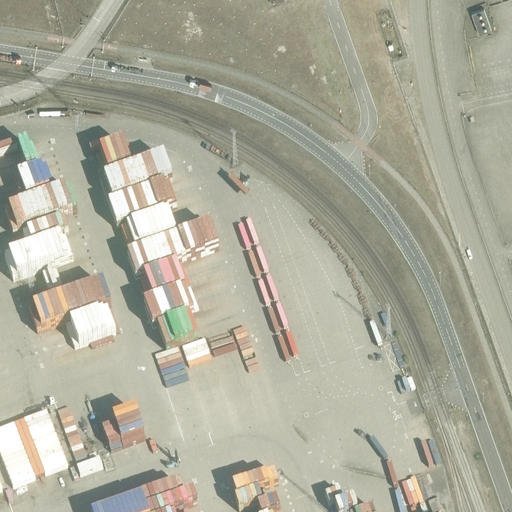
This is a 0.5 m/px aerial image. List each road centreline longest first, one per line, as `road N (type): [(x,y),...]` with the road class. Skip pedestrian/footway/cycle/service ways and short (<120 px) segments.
road 1 (unclassified): [(510,511),(425,277),(342,166)]
road 2 (unclassified): [(342,166),(265,116),(186,85),(0,53)]
road 3 (unclassified): [(342,166),(367,117),(328,0)]
